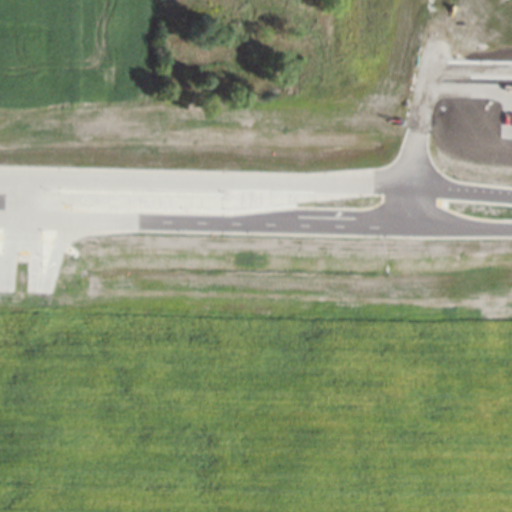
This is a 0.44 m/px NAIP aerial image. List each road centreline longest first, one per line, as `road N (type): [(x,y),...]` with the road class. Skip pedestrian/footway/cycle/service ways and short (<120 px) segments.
road 1 (tertiary): [(511,196),(34,180)]
road 2 (tertiary): [(34,218),(511,229)]
road 3 (tertiary): [(361,187),(235,202),(34,199),(6,218)]
road 4 (residential): [(411,227),(414,123),(436,45)]
